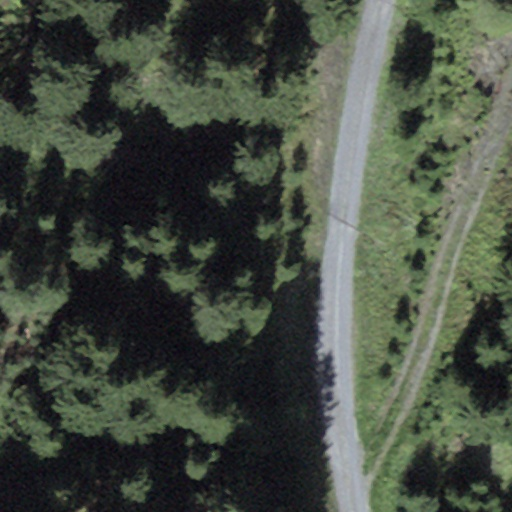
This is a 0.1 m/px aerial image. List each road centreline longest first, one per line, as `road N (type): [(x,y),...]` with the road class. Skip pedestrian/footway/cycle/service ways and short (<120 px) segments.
road 1 (track): [(371,0),(328,374),(366,511)]
road 2 (track): [(511,93),(477,163),(425,338),(358,473)]
